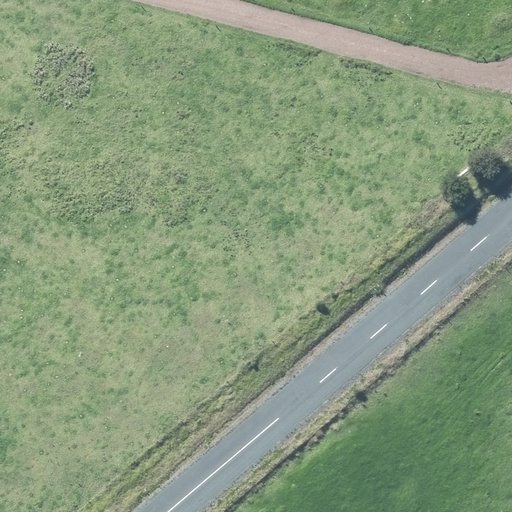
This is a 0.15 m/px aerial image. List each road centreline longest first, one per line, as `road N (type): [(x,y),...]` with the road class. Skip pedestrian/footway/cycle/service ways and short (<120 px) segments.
road 1 (unclassified): [(169,511),(511,224)]
road 2 (track): [(185,0),(511,81)]
